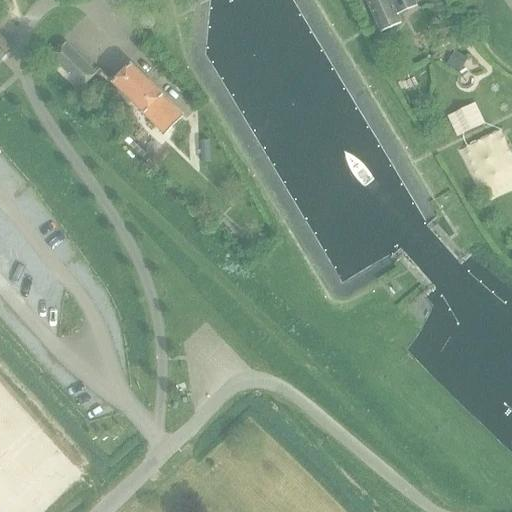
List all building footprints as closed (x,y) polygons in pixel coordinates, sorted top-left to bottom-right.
[(417,7),(413,0),(367,0),(381,33),(402,24),(398,15),(417,7)] [(0,36),(0,62),(13,49),(0,36)] [(83,88),(97,74),(66,44),(52,58),(83,88)] [(455,52),(448,65),(458,70),(465,57),(455,52)] [(479,82),(492,78),(488,62),(474,65),(479,82)] [(165,136),(184,118),(131,66),(113,84),(165,136)] [(511,118),(483,127),(490,150),(511,143),(511,118)] [(167,167),(176,161),(164,145),(156,151),(167,167)]
